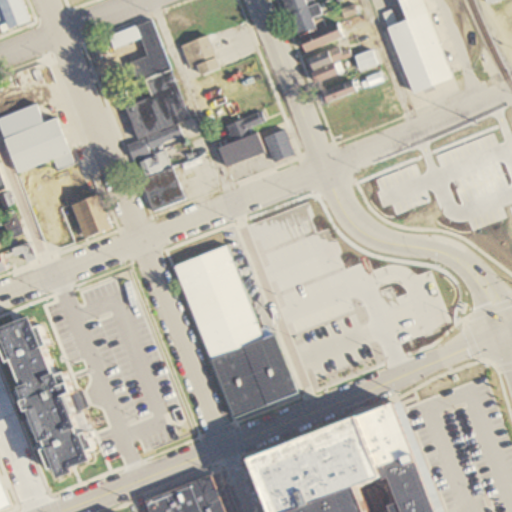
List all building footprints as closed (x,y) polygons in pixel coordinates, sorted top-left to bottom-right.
[(288,11),(283,0),(305,0),(306,4),(288,11)] [(386,26),(411,92),(452,76),(422,0),(397,0),(405,18),(386,26)] [(288,12),(293,23),(310,16),(321,12),(317,1),(288,12)] [(340,7),(344,16),(359,10),(355,1),(340,7)] [(293,23),(297,33),(314,27),(310,16),(293,23)] [(298,36),(304,51),(343,36),(337,20),(298,36)] [(111,37),(117,50),(142,40),(148,57),(131,64),(138,82),(172,69),(162,43),(153,21),(111,37)] [(189,43),(196,60),(202,77),(223,69),(210,35),(189,43)] [(306,55),(311,69),(350,54),(347,46),(340,49),(337,43),(306,55)] [(352,55),(359,71),(380,63),(374,46),(352,55)] [(313,72),(317,82),(345,71),(341,61),(313,72)] [(358,78),(363,88),(385,79),(380,68),(358,78)] [(320,93),(324,104),(357,91),(352,80),(320,93)] [(0,118),(0,121),(18,174),(54,161),(57,170),(75,165),(59,119),(44,124),(38,106),(0,118)] [(11,248),(13,255),(21,252),(24,259),(35,255),(29,241),(11,248)] [(174,263),(234,416),(297,392),(274,332),(262,336),(226,243),(174,263)] [(0,251),(0,269),(8,266),(2,251),(0,251)] [(28,315),(0,325),(0,353),(2,359),(7,357),(17,385),(13,386),(22,410),(27,408),(42,447),(37,449),(44,467),(50,464),(54,475),(67,470),(65,465),(86,457),(84,452),(94,448),(87,430),(80,433),(75,418),(80,416),(78,410),(89,406),(82,388),(78,390),(69,366),(54,371),(45,345),(50,343),(42,321),(31,325),(28,315)] [(392,400),(436,511),(272,511),(250,455),(392,400)] [(0,508),(11,504),(0,475),(0,508)] [(151,511),(147,500),(208,476),(222,511),(151,511)]
